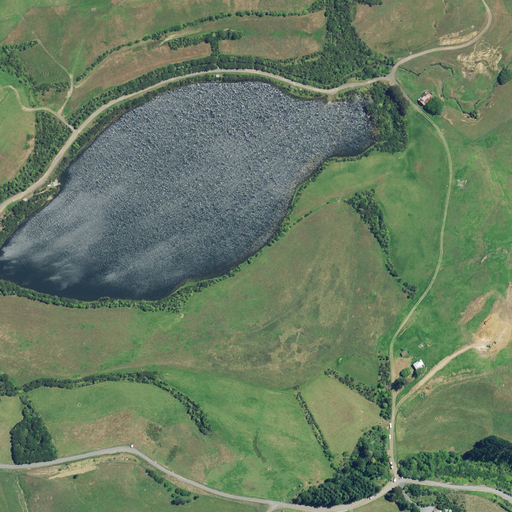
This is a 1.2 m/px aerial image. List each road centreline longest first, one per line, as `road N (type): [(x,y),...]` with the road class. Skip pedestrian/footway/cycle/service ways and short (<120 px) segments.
road 1 (track): [(399,480),(391,447),(391,346),(437,268),(450,167),(438,130),(389,78),(332,91),(246,70),(170,79),(91,116),(37,184),(0,206)]
road 2 (unclassified): [(0,465),(127,449),(212,491),(312,508),(353,505),(399,480),(480,487),(511,499)]
